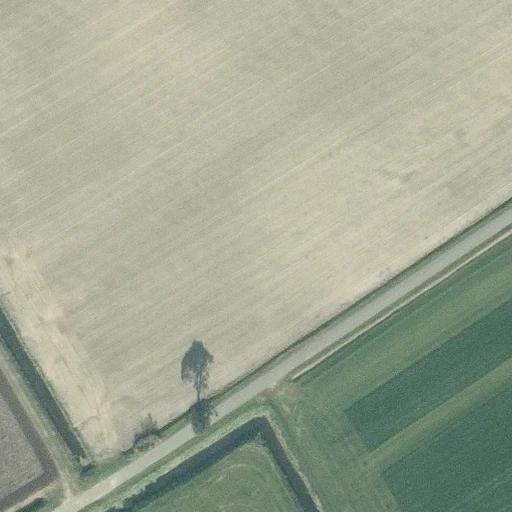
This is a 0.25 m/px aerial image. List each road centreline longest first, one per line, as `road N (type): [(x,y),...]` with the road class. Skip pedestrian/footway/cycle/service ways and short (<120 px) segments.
road 1 (unclassified): [(64,511),(511,214)]
road 2 (track): [(0,358),(84,500)]
road 3 (track): [(339,511),(268,376)]
